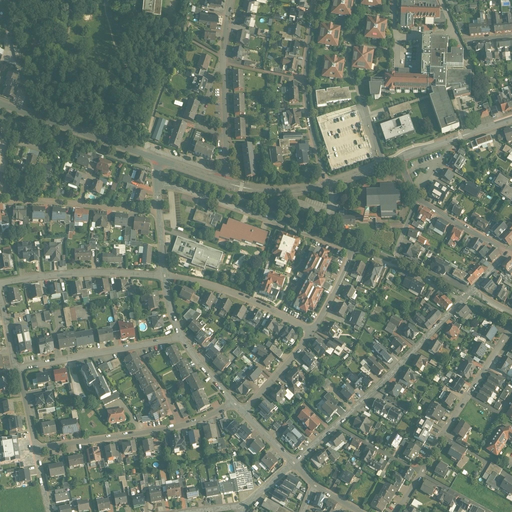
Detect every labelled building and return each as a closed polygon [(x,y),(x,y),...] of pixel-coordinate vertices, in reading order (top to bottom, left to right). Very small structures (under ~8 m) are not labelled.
[(142,0),(142,9),(149,9),(149,12),(160,13),(161,0),(142,0)] [(220,0),(210,0),(210,3),(207,3),(206,7),(219,10),(219,9),(219,6),(220,6),(220,0)] [(254,0),(245,0),(244,8),(252,10),(252,11),(257,12),(259,1),(256,1),(256,0),(255,0),(254,0)] [(333,0),(333,2),(332,7),(333,8),(332,14),(339,15),(339,16),(342,17),(342,15),(349,16),(350,10),(351,10),(352,5),(351,5),(351,0),(333,0)] [(435,0),(399,0),(399,9),(401,9),(401,11),(401,14),(398,14),(398,26),(401,26),(401,29),(411,29),(411,26),(413,27),(414,18),(425,18),(425,25),(445,26),(445,19),(442,11),(440,11),(440,7),(439,7),(435,0)] [(296,8),(295,8),(295,9),(291,8),(290,14),(294,15),(293,21),(301,23),(302,19),(301,19),(303,10),(296,8)] [(218,16),(207,14),(200,12),(200,13),(198,22),(206,23),(206,22),(211,23),(213,24),(216,24),(218,16)] [(251,16),(242,14),(239,26),(248,27),(251,16)] [(489,26),(484,26),(483,15),(482,15),(480,15),(481,20),(482,35),(490,34),(489,26)] [(510,16),(506,16),(506,19),(507,24),(503,25),(503,33),(511,31),(511,24),(510,16)] [(376,22),(375,22),(375,21),(368,20),(368,26),(367,26),(366,31),(367,31),(366,37),(373,38),(373,40),(376,40),(377,39),(384,40),(384,34),(385,34),(386,28),(385,28),(386,22),(380,21),(379,22),(378,22),(379,20),(376,20),(376,22)] [(478,27),(474,27),(474,26),(469,27),(470,36),(482,35),(481,20),(477,21),(478,27)] [(494,25),(495,34),(503,33),(503,25),(499,25),(494,25)] [(300,28),(293,26),(291,35),(290,36),(292,37),(298,38),(299,37),(300,33),(299,33),(300,28)] [(327,27),(321,26),(320,32),(319,38),(318,44),(325,45),(325,46),(329,47),(329,45),(336,46),(337,40),(338,35),(339,29),(332,28),(332,29),(331,29),(331,27),(331,26),(329,26),(329,28),(327,28),(327,27)] [(215,33),(205,32),(204,40),(210,41),(210,44),(214,44),(214,41),(215,33)] [(246,33),(238,32),(236,44),(248,46),(249,41),(245,40),(246,33)] [(464,52),(452,52),(451,58),(447,58),(447,48),(448,48),(448,40),(433,40),(433,37),(425,37),(425,39),(423,39),(422,55),(416,55),(416,62),(412,62),(412,69),(399,69),(399,75),(395,75),(394,75),(392,74),(391,75),(391,77),(385,77),(385,81),(385,89),(385,90),(390,90),(390,92),(394,93),(394,90),(397,90),(396,93),(401,93),(401,90),(405,90),(405,93),(409,93),(409,90),(413,90),(413,93),(418,93),(418,91),(422,91),(422,93),(426,94),(426,91),(432,91),(434,98),(445,94),(444,92),(445,92),(446,92),(452,90),(453,73),(453,70),(447,70),(447,67),(463,67),(464,52)] [(504,40),(497,41),(497,49),(502,49),(503,57),(506,57),(504,41),(504,40)] [(298,45),(291,43),(284,41),(282,41),(281,46),(283,47),(287,48),(288,47),(290,47),(289,53),(288,54),(296,55),(298,55),(299,51),(297,51),(298,45)] [(483,42),(475,43),(473,43),(474,47),(475,47),(476,51),(480,51),(481,57),(484,57),(483,42)] [(490,42),(483,42),(484,61),(485,62),(490,61),(491,60),(491,56),(489,55),(489,54),(488,53),(487,53),(486,50),(491,50),(490,42)] [(247,51),(235,48),(232,59),(244,61),(241,60),(242,54),(246,55),(247,51)] [(363,50),(361,49),(361,51),(355,50),(354,56),(353,61),(353,67),(359,68),(359,70),(363,70),(364,69),(370,70),(371,64),(372,59),(372,58),(373,52),(367,52),(367,50),(365,50),(363,50)] [(210,59),(202,56),(199,63),(208,66),(210,59)] [(289,60),(284,59),(282,65),(288,66),(287,70),(285,70),(285,71),(285,70),(287,70),(295,72),(297,62),(289,60)] [(333,59),(333,61),(331,61),(332,60),(325,59),(324,65),(323,70),(323,77),(330,78),(329,79),(333,79),(333,78),(340,79),(341,73),(342,73),(342,68),(343,61),(336,61),(336,62),(335,61),(335,60),(335,59),(334,59),(333,59)] [(208,66),(199,63),(197,69),(200,70),(206,72),(208,66)] [(19,75),(10,72),(9,75),(7,80),(17,84),(18,84),(16,83),(19,75)] [(242,72),(233,73),(233,82),(242,82),(242,72)] [(471,74),(453,73),(452,90),(455,100),(458,99),(471,96),(471,74)] [(198,79),(197,80),(194,79),(194,80),(192,85),(195,86),(194,91),(202,94),(202,93),(204,88),(206,82),(207,82),(198,79)] [(17,84),(7,80),(9,81),(7,87),(8,88),(15,90),(17,84)] [(385,81),(371,80),(371,85),(369,85),(371,98),(372,98),(372,99),(375,99),(375,100),(375,99),(378,99),(378,98),(380,98),(381,88),(385,89),(385,81)] [(242,82),(233,82),(234,91),(243,91),(242,82)] [(297,83),(288,84),(288,88),(289,93),(298,93),(297,83)] [(15,90),(8,88),(5,96),(14,99),(17,91),(15,90)] [(324,91),(315,92),(317,107),(326,106),(326,104),(325,93),(324,91)] [(298,93),(289,93),(289,102),(298,102),(298,93)] [(347,93),(327,96),(328,103),(350,101),(349,93),(347,93)] [(445,94),(434,98),(430,99),(442,133),(460,127),(458,124),(457,125),(446,93),(445,94)] [(503,102),(501,94),(497,95),(496,96),(498,100),(499,104),(500,104),(503,112),(505,111),(505,112),(509,110),(506,101),(503,102)] [(243,97),(234,97),(234,106),(243,106),(243,97)] [(199,104),(190,101),(187,110),(196,113),(196,112),(199,104)] [(486,111),(480,113),(481,118),(488,115),(488,113),(490,112),(492,117),(494,116),(497,115),(495,110),(493,111),(490,112),(489,107),(488,104),(483,105),(484,109),(485,108),(486,111)] [(243,106),(234,106),(235,115),(244,115),(243,106)] [(286,109),(278,110),(278,114),(279,117),(280,117),(283,116),(282,114),(290,113),(290,109),(286,109)] [(196,113),(187,110),(184,118),(193,122),(195,114),(196,113)] [(290,113),(282,114),(283,116),(283,119),(283,121),(284,121),(285,127),(286,131),(289,130),(294,129),(293,127),(299,125),(298,122),(299,122),(298,118),(300,118),(299,112),(297,112),(296,111),(290,113)] [(357,112),(328,121),(326,115),(316,119),(328,156),(326,156),(331,172),(370,159),(369,155),(372,154),(357,112)] [(409,117),(380,127),(386,143),(415,133),(409,117)] [(160,119),(157,127),(162,129),(165,121),(160,119)] [(244,121),(235,121),(235,130),(244,130),(244,121)] [(186,125),(178,122),(176,128),(175,128),(173,133),(174,133),(182,136),(184,132),(185,129),(186,125)] [(510,128),(504,130),(505,132),(500,134),(501,135),(502,140),(503,140),(502,138),(505,137),(507,141),(508,143),(511,142),(511,140),(511,138),(511,137),(511,131),(510,128)] [(244,130),(235,130),(236,139),(245,139),(244,130)] [(182,136),(174,133),(171,141),(169,145),(178,149),(180,141),(181,142),(182,139),(181,139),(182,136)] [(492,142),(490,136),(471,143),(473,149),(486,144),(489,151),(492,150),(489,143),(492,142)] [(198,141),(192,139),(189,146),(195,148),(197,144),(198,141)] [(197,144),(195,148),(193,153),(201,156),(200,157),(203,158),(203,157),(210,159),(214,150),(197,144)] [(251,145),(242,146),(244,163),(253,162),(251,145)] [(302,146),(295,147),(296,149),(298,166),(308,165),(306,152),(309,152),(308,145),(302,146)] [(506,145),(502,151),(508,154),(511,149),(506,145)] [(295,147),(280,149),(281,156),(290,155),(290,150),(296,149),(295,147)] [(280,148),(269,150),(270,156),(271,156),(273,164),(282,163),(281,156),(280,149),(280,148)] [(38,153),(25,149),(23,154),(28,155),(37,158),(38,153)] [(90,158),(80,154),(78,160),(77,160),(76,162),(77,163),(87,167),(89,161),(90,158)] [(102,156),(96,154),(93,162),(98,164),(100,160),(101,160),(102,156)] [(51,169),(40,166),(39,168),(34,166),(37,158),(28,155),(26,160),(27,160),(23,173),(31,175),(31,177),(37,179),(38,175),(44,177),(49,178),(51,169)] [(457,156),(456,156),(453,160),(451,166),(450,165),(450,166),(457,169),(459,171),(459,170),(458,170),(461,165),(462,166),(462,165),(461,164),(463,160),(464,161),(465,161),(461,158),(460,159),(457,157),(457,156)] [(505,163),(498,159),(495,165),(502,169),(505,171),(507,172),(511,163),(507,161),(505,163)] [(101,160),(100,160),(98,164),(96,169),(107,173),(110,163),(101,160)] [(253,162),(244,163),(246,178),(255,177),(253,162)] [(453,175),(444,170),(440,176),(442,178),(449,182),(449,181),(451,179),(452,179),(453,177),(453,176),(453,175)] [(146,175),(137,172),(134,182),(143,185),(146,175)] [(77,175),(72,174),(68,173),(65,183),(68,184),(77,187),(79,183),(80,180),(81,177),(77,175)] [(499,176),(498,176),(496,179),(497,180),(495,184),(494,184),(493,184),(503,190),(505,186),(508,181),(505,180),(499,176)] [(129,179),(124,177),(122,182),(127,184),(131,185),(132,181),(130,180),(129,179)] [(102,184),(93,181),(90,191),(92,192),(93,193),(95,194),(96,193),(99,194),(102,184)] [(449,192),(435,183),(429,194),(443,203),(445,198),(449,192)] [(131,185),(127,184),(125,190),(134,193),(136,187),(131,185)] [(467,187),(462,184),(458,190),(463,193),(465,191),(467,187)] [(477,188),(469,184),(467,187),(465,191),(477,198),(477,197),(476,197),(479,190),(481,191),(478,189),(477,188)] [(366,209),(381,208),(381,218),(397,217),(397,205),(400,205),(400,193),(396,193),(396,185),(380,185),(380,191),(375,191),(366,191),(366,209)] [(511,197),(511,190),(505,186),(503,190),(504,190),(501,195),(500,195),(509,201),(510,201),(511,198),(511,197)] [(62,190),(58,189),(55,197),(59,198),(59,196),(60,196),(61,194),(61,195),(62,195),(63,195),(63,194),(64,194),(64,193),(64,192),(64,191),(62,190)] [(145,193),(137,190),(134,200),(142,203),(145,193)] [(464,210),(456,206),(457,205),(452,202),(450,206),(454,209),(452,212),(460,217),(464,210)] [(421,216),(416,223),(416,224),(419,225),(428,210),(421,207),(417,213),(421,216)] [(21,208),(13,208),(14,217),(16,217),(16,221),(21,221),(21,217),(24,217),(26,217),(26,208),(24,208),(21,208)] [(44,209),(33,208),(32,214),(31,215),(31,217),(32,218),(32,219),(33,219),(33,218),(37,218),(38,219),(44,220),(44,214),(44,209)] [(60,210),(53,209),(52,220),(64,221),(65,215),(65,212),(64,211),(60,211),(60,210)] [(428,210),(419,225),(422,227),(427,219),(430,221),(434,214),(428,210)] [(88,212),(75,211),(74,222),(83,223),(83,222),(87,222),(88,212)] [(222,217),(207,212),(206,214),(196,211),(192,221),(205,226),(204,227),(210,229),(211,226),(215,227),(217,222),(220,223),(222,217)] [(499,214),(495,212),(490,219),(494,222),(499,214)] [(104,213),(95,213),(94,214),(94,217),(93,217),(93,219),(93,220),(93,221),(94,222),(97,222),(96,228),(104,228),(104,222),(106,223),(106,219),(105,218),(105,215),(104,213)] [(478,217),(474,214),(471,218),(476,220),(473,225),(484,231),(488,224),(478,218),(478,217)] [(127,216),(119,215),(116,215),(115,219),(114,220),(114,222),(115,223),(115,225),(126,226),(127,216)] [(7,216),(1,218),(2,222),(0,222),(1,226),(9,224),(7,216)] [(344,218),(341,218),(341,223),(341,227),(355,226),(354,217),(344,218)] [(149,220),(135,219),(134,229),(141,230),(148,231),(148,227),(149,226),(150,225),(149,224),(149,220)] [(259,230),(228,219),(226,227),(233,229),(229,239),(230,239),(240,243),(241,240),(252,244),(252,242),(263,246),(266,238),(257,235),(259,230)] [(449,224),(440,219),(437,224),(435,228),(444,233),(449,224)] [(433,231),(435,228),(437,224),(433,221),(429,228),(429,229),(432,230),(433,231)] [(508,225),(506,227),(500,222),(496,227),(491,232),(501,241),(502,239),(509,245),(511,241),(511,224),(510,227),(508,225)] [(1,226),(2,230),(2,234),(6,229),(9,229),(9,226),(9,224),(1,226)] [(226,227),(222,225),(220,234),(216,232),(213,238),(218,240),(219,237),(229,241),(230,239),(229,239),(233,229),(226,227)] [(464,231),(456,227),(452,234),(455,237),(459,239),(464,231)] [(442,236),(444,233),(435,228),(433,231),(442,236)] [(419,233),(411,229),(408,236),(416,240),(418,236),(419,233)] [(267,233),(259,230),(257,235),(266,238),(267,233)] [(288,237),(280,234),(280,235),(278,234),(277,237),(279,238),(277,243),(275,242),(274,246),(276,246),(274,251),(272,250),(271,254),(273,254),(273,255),(277,257),(274,263),(276,264),(275,265),(283,268),(283,266),(285,267),(287,260),(291,262),(292,261),(294,262),(295,258),(293,258),(294,253),(296,254),(298,250),(296,249),(297,245),(299,246),(301,242),(299,242),(299,241),(291,238),(288,237)] [(199,245),(177,237),(171,253),(192,261),(191,264),(204,269),(205,266),(217,270),(219,263),(217,263),(221,253),(202,246),(201,247),(198,246),(199,245)] [(483,243),(475,239),(471,245),(470,248),(477,252),(478,252),(481,246),(483,243)] [(89,247),(84,247),(85,251),(82,251),(82,250),(74,251),(74,261),(75,261),(79,260),(79,261),(80,261),(80,260),(82,260),(90,260),(90,261),(91,261),(90,251),(95,250),(95,242),(89,242),(89,247)] [(29,244),(18,245),(19,253),(20,252),(21,252),(22,251),(22,250),(30,249),(29,244)] [(60,244),(44,245),(45,256),(52,256),(52,262),(59,262),(59,256),(60,256),(60,244)] [(467,246),(463,253),(466,255),(470,248),(471,245),(469,244),(467,246)] [(413,248),(408,245),(406,248),(405,248),(404,248),(403,250),(404,251),(404,252),(403,254),(411,258),(412,255),(413,254),(415,249),(413,248)] [(152,247),(143,246),(142,264),(150,265),(152,247)] [(30,249),(22,250),(22,251),(23,259),(24,259),(27,258),(27,259),(30,258),(30,262),(30,263),(38,262),(37,258),(38,258),(37,251),(37,248),(35,248),(30,249)] [(493,248),(489,252),(485,248),(481,252),(480,253),(479,254),(486,261),(488,259),(492,262),(499,255),(493,248)] [(316,249),(313,254),(310,252),(307,258),(310,260),(303,275),(301,279),(306,282),(305,284),(306,285),(305,286),(304,286),(299,296),(295,295),(292,301),(296,302),(293,308),(297,310),(306,314),(308,309),(313,311),(322,292),(320,291),(322,288),(325,282),(321,280),(324,275),(323,275),(323,273),(324,274),(327,268),(326,268),(327,266),(328,267),(330,263),(325,260),(328,255),(316,249)] [(415,249),(413,254),(412,255),(418,258),(421,252),(420,252),(415,249)] [(119,250),(113,250),(113,255),(103,255),(103,263),(122,263),(122,259),(121,256),(121,255),(119,255),(119,250)] [(4,256),(0,257),(0,270),(11,268),(8,269),(6,256),(4,256)] [(443,262),(437,259),(435,262),(433,263),(433,264),(432,264),(431,266),(431,267),(432,269),(435,271),(436,270),(437,272),(438,273),(440,272),(440,273),(443,275),(445,274),(445,273),(449,266),(443,263),(443,262)] [(511,260),(510,259),(502,267),(511,275),(511,274),(511,260)] [(365,266),(356,262),(351,273),(352,273),(358,276),(360,276),(365,266)] [(372,263),(368,273),(366,279),(367,279),(365,284),(373,287),(377,277),(378,277),(379,275),(382,268),(372,263)] [(456,270),(449,266),(445,273),(452,276),(456,270)] [(477,266),(474,269),(470,273),(477,279),(483,273),(477,266)] [(463,273),(456,270),(452,276),(452,277),(462,283),(462,282),(465,284),(468,285),(469,284),(464,279),(468,276),(463,273)] [(285,279),(265,272),(263,277),(267,278),(265,282),(263,282),(259,293),(261,294),(268,297),(275,300),(278,294),(271,291),(271,289),(272,285),(281,288),(285,279)] [(468,276),(464,279),(469,284),(471,286),(477,279),(470,273),(468,276)] [(414,281),(407,278),(404,283),(405,286),(410,288),(409,289),(410,289),(414,281)] [(488,279),(481,287),(487,293),(492,296),(492,295),(494,292),(491,291),(490,290),(495,285),(488,279)] [(107,280),(97,282),(97,283),(98,288),(99,294),(109,293),(109,292),(108,288),(107,285),(108,285),(107,280)] [(92,281),(85,283),(86,290),(93,289),(92,284),(92,281)] [(125,281),(116,283),(117,293),(131,290),(131,288),(130,285),(125,286),(125,281)] [(414,281),(410,289),(421,294),(425,286),(414,281)] [(331,285),(325,282),(322,288),(328,291),(331,285)] [(79,283),(70,285),(72,296),(73,296),(81,295),(81,291),(79,283)] [(58,285),(54,285),(54,286),(50,287),(49,286),(51,296),(51,295),(54,294),(55,294),(56,295),(60,294),(58,285)] [(39,286),(30,288),(32,300),(33,300),(32,299),(37,298),(37,299),(42,298),(39,286)] [(355,291),(347,287),(342,296),(350,300),(355,291)] [(194,293),(184,288),(179,296),(180,296),(189,301),(190,301),(193,295),(194,293)] [(501,290),(499,288),(496,293),(494,297),(501,301),(504,297),(506,293),(504,291),(505,290),(503,289),(502,288),(501,290)] [(17,290),(8,291),(10,303),(15,302),(20,301),(19,301),(18,296),(19,296),(17,290)] [(156,292),(150,293),(150,295),(143,297),(144,302),(148,301),(150,311),(154,310),(159,309),(157,299),(158,299),(156,292)] [(215,298),(207,294),(201,304),(209,309),(212,304),(215,299),(215,298)] [(199,298),(193,295),(190,301),(197,305),(199,298)] [(442,300),(438,297),(437,298),(435,296),(432,299),(437,305),(439,303),(438,303),(442,300)] [(442,300),(438,303),(439,303),(446,311),(452,305),(444,297),(442,299),(442,300)] [(425,302),(419,298),(416,303),(418,304),(422,307),(425,302)] [(231,304),(223,300),(222,302),(218,309),(222,311),(226,313),(227,313),(231,304)] [(347,308),(339,303),(334,313),(343,318),(345,314),(347,315),(350,309),(347,308)] [(437,313),(429,305),(426,308),(428,310),(426,313),(428,316),(429,315),(430,316),(429,317),(435,323),(441,316),(440,316),(441,315),(441,314),(439,312),(438,312),(437,313)] [(463,305),(456,313),(458,315),(457,316),(458,317),(459,316),(462,318),(464,320),(471,313),(469,311),(469,310),(463,305)] [(246,311),(238,306),(232,316),(240,320),(241,319),(246,311)] [(69,308),(63,309),(66,327),(72,326),(69,308)] [(196,312),(190,310),(183,318),(187,322),(196,312)] [(246,311),(241,319),(244,321),(246,319),(249,313),(246,311)] [(196,312),(187,322),(188,322),(189,321),(192,324),(194,322),(196,320),(200,315),(196,312)] [(261,316),(254,312),(252,314),(249,320),(257,324),(261,316)] [(360,314),(354,312),(349,323),(355,326),(354,329),(358,330),(365,314),(361,313),(360,314)] [(425,321),(419,315),(414,320),(416,322),(418,322),(417,323),(421,326),(423,324),(428,330),(435,323),(429,317),(425,321)] [(402,321),(393,316),(390,322),(397,326),(398,327),(402,321)] [(158,319),(151,321),(152,326),(153,325),(154,329),(162,327),(161,319),(158,319)] [(277,324),(269,319),(263,329),(270,333),(273,329),(272,328),(275,323),(276,324),(277,324)] [(125,323),(124,323),(123,321),(123,322),(118,323),(119,331),(121,340),(122,340),(126,340),(126,339),(129,338),(130,339),(133,338),(134,338),(134,337),(133,328),(132,325),(131,325),(130,322),(129,322),(128,321),(126,322),(125,323)] [(194,322),(192,324),(191,325),(188,329),(196,336),(197,336),(203,329),(205,326),(201,323),(198,326),(194,322)] [(397,326),(390,322),(387,327),(394,331),(397,326)] [(280,327),(277,324),(276,324),(275,323),(272,328),(273,329),(277,332),(279,328),(280,328),(280,327)] [(330,323),(327,329),(326,328),(324,332),(332,337),(333,336),(338,328),(330,323)] [(407,329),(404,332),(406,333),(405,335),(408,338),(409,336),(413,340),(419,334),(410,325),(407,329)] [(453,327),(450,325),(445,333),(453,338),(458,330),(453,327)] [(497,331),(490,327),(489,327),(489,326),(487,328),(482,336),(479,334),(477,339),(478,340),(484,343),(487,339),(491,342),(491,341),(493,337),(497,331)] [(26,327),(15,329),(16,334),(17,337),(19,345),(19,349),(20,354),(32,352),(31,351),(30,347),(31,347),(28,331),(27,331),(26,327)] [(197,336),(194,339),(201,346),(206,340),(208,338),(209,339),(212,335),(212,334),(208,330),(206,330),(205,331),(203,329),(197,336)] [(289,331),(288,330),(287,330),(286,332),(283,337),(282,339),(286,341),(289,343),(291,340),(294,335),(295,334),(291,332),(292,330),(290,329),(289,331)] [(111,331),(102,332),(102,330),(97,331),(99,344),(113,341),(111,332),(111,331)] [(91,334),(81,336),(81,334),(80,334),(81,336),(75,337),(74,335),(76,347),(76,348),(83,346),(86,346),(93,345),(91,332),(91,334)] [(67,334),(63,334),(63,336),(57,337),(59,350),(67,348),(66,348),(69,347),(69,348),(76,347),(74,335),(74,334),(67,335),(67,334)] [(393,335),(388,340),(392,344),(397,339),(393,335)] [(48,337),(44,338),(44,339),(40,340),(40,342),(38,342),(39,347),(38,347),(39,350),(40,354),(44,354),(44,355),(47,354),(47,353),(50,353),(50,352),(53,351),(53,346),(52,343),(51,339),(49,339),(48,337)] [(407,346),(398,338),(397,339),(392,344),(396,348),(394,351),(398,355),(400,352),(407,346)] [(206,340),(201,346),(205,349),(210,344),(206,340)] [(343,344),(336,340),(333,344),(337,346),(340,348),(343,344)] [(322,344),(321,344),(318,341),(311,348),(315,352),(316,353),(320,357),(328,350),(329,349),(326,347),(323,343),(322,343),(322,344)] [(333,344),(330,341),(326,347),(329,349),(328,350),(332,353),(337,346),(333,344)] [(436,342),(434,341),(428,350),(428,351),(428,350),(432,353),(436,355),(441,346),(442,345),(436,342)] [(215,346),(212,349),(218,353),(224,346),(220,343),(218,342),(215,346)] [(210,344),(205,349),(209,352),(212,349),(215,346),(211,343),(210,344)] [(483,346),(480,344),(479,345),(477,349),(476,348),(473,354),(477,357),(478,356),(481,358),(487,348),(483,346)] [(278,349),(272,345),(269,350),(279,359),(283,353),(279,349),(280,347),(279,347),(278,349)] [(377,345),(373,349),(379,354),(383,359),(388,363),(392,359),(385,353),(379,347),(377,345)] [(387,351),(381,345),(379,347),(385,353),(387,351)] [(169,359),(179,354),(175,346),(165,351),(169,359)] [(259,348),(255,346),(252,352),(256,354),(255,354),(262,358),(267,353),(264,351),(259,348)] [(242,352),(237,348),(232,354),(237,358),(239,357),(242,352)] [(218,353),(212,349),(209,352),(207,355),(214,362),(219,356),(220,355),(218,353)] [(150,353),(142,357),(146,363),(153,359),(150,353)] [(274,359),(267,353),(262,358),(259,362),(266,368),(274,359)] [(135,354),(124,359),(128,366),(126,367),(128,370),(129,369),(133,376),(135,375),(143,371),(135,354)] [(179,354),(169,359),(173,367),(176,366),(183,362),(179,354)] [(308,354),(302,360),(309,368),(315,361),(313,359),(308,354)] [(228,364),(219,356),(214,362),(213,364),(222,372),(228,364)] [(428,362),(418,356),(417,358),(417,359),(416,361),(415,360),(412,366),(420,370),(419,369),(422,364),(425,366),(428,362)] [(107,364),(109,369),(110,370),(121,365),(117,358),(107,364)] [(371,358),(365,363),(371,369),(377,363),(371,358)] [(511,366),(511,363),(503,358),(496,369),(507,375),(511,366)] [(183,362),(176,366),(183,381),(186,380),(186,379),(193,376),(186,361),(183,362)] [(266,368),(259,362),(256,365),(258,367),(263,371),(266,368)] [(471,365),(466,362),(463,366),(462,366),(461,367),(462,369),(459,374),(468,379),(475,367),(471,365)] [(371,369),(365,363),(363,366),(365,368),(369,372),(371,369)] [(371,369),(378,376),(384,370),(377,363),(371,369)] [(104,364),(98,366),(102,372),(107,370),(104,364)] [(99,382),(91,366),(81,371),(89,387),(93,385),(99,382)] [(256,369),(254,367),(246,375),(246,376),(253,382),(260,374),(260,373),(256,369)] [(417,376),(406,369),(400,378),(403,380),(408,383),(408,382),(411,378),(415,380),(417,376)] [(65,370),(53,373),(55,383),(55,382),(61,381),(62,385),(68,384),(65,370)] [(143,371),(135,375),(137,378),(138,378),(138,380),(140,385),(141,385),(142,387),(141,387),(143,390),(153,385),(145,370),(143,371)] [(296,372),(294,370),(292,372),(291,372),(290,373),(290,375),(291,375),(289,376),(288,376),(286,378),(286,379),(286,380),(288,382),(289,382),(292,384),(296,388),(297,388),(301,384),(301,382),(302,381),(302,382),(303,381),(303,380),(303,378),(302,377),(302,376),(297,371),(296,372)] [(47,374),(36,376),(37,385),(38,385),(37,384),(42,384),(49,383),(47,374)] [(204,390),(196,374),(193,376),(186,379),(186,380),(194,395),(202,391),(204,390)] [(360,380),(362,382),(367,387),(368,387),(371,385),(370,384),(373,381),(366,374),(361,379),(360,380)] [(362,382),(360,380),(358,378),(354,375),(350,380),(348,378),(346,381),(348,382),(355,390),(358,387),(362,382)] [(489,381),(498,386),(501,380),(497,378),(492,375),(488,381),(489,381)] [(465,383),(457,378),(451,388),(459,393),(465,383)] [(327,379),(320,385),(324,390),(331,383),(327,379)] [(4,380),(1,380),(1,381),(0,381),(0,391),(3,391),(3,392),(6,392),(5,391),(9,390),(8,380),(4,380)] [(99,382),(93,385),(100,401),(101,400),(110,396),(102,380),(99,382)] [(242,381),(241,380),(238,384),(234,388),(241,394),(242,393),(244,395),(246,392),(248,392),(250,390),(250,388),(242,381)] [(498,386),(489,381),(485,386),(495,392),(498,386)] [(355,390),(348,382),(345,385),(347,387),(353,393),(355,390)] [(407,386),(401,383),(399,382),(397,385),(401,388),(405,390),(407,386)] [(397,385),(393,383),(391,387),(390,388),(390,389),(389,391),(388,393),(396,398),(396,397),(397,397),(399,393),(399,392),(401,388),(397,385)] [(153,385),(143,390),(150,405),(162,400),(162,399),(161,396),(162,396),(160,393),(161,393),(159,390),(158,387),(157,388),(155,384),(153,385)] [(296,388),(292,384),(292,385),(288,389),(287,389),(294,395),(299,390),(297,388),(296,388)] [(284,391),(279,386),(276,389),(276,390),(274,392),(273,392),(270,395),(271,396),(271,397),(274,400),(275,400),(277,402),(278,402),(279,402),(281,400),(281,399),(284,396),(286,394),(284,392),(283,391),(284,391)] [(481,392),(491,397),(494,392),(495,392),(485,386),(481,392)] [(347,387),(340,393),(348,401),(355,395),(353,393),(347,387)] [(294,395),(287,389),(284,392),(286,394),(284,396),(289,401),(294,395)] [(509,393),(504,390),(500,398),(504,401),(509,393)] [(194,395),(192,395),(193,398),(194,398),(195,400),(194,400),(199,411),(209,406),(202,391),(194,395)] [(491,397),(481,392),(481,391),(477,397),(487,403),(490,397),(490,398),(491,397)] [(110,396),(101,400),(104,406),(121,397),(118,392),(110,396)] [(448,393),(447,393),(446,394),(444,398),(441,396),(440,399),(442,401),(441,402),(449,407),(452,403),(454,399),(455,399),(455,398),(448,393)] [(42,396),(34,397),(36,406),(38,405),(41,405),(43,404),(45,404),(47,404),(51,403),(53,403),(51,394),(45,395),(44,395),(44,399),(42,399),(42,396)] [(395,404),(394,405),(396,406),(400,407),(401,405),(386,396),(384,400),(386,401),(390,401),(389,402),(391,404),(395,404)] [(338,403),(332,398),(328,402),(334,408),(338,403)] [(384,403),(380,401),(377,399),(372,408),(375,410),(374,411),(376,412),(378,413),(379,412),(382,414),(382,413),(386,407),(386,406),(387,405),(384,404),(384,403)] [(150,405),(149,406),(150,406),(152,405),(155,409),(150,412),(155,421),(159,419),(159,420),(162,419),(162,418),(165,417),(164,416),(166,415),(167,412),(166,410),(167,410),(165,406),(166,406),(164,403),(162,400),(150,405)] [(181,401),(176,403),(179,411),(185,408),(181,401)] [(262,411),(268,404),(265,401),(259,408),(262,411)] [(10,403),(8,403),(8,402),(2,403),(3,406),(4,415),(14,413),(12,402),(10,403)] [(328,402),(321,409),(330,418),(337,411),(334,408),(328,402)] [(278,408),(273,403),(269,406),(273,410),(275,412),(278,408)] [(268,404),(262,411),(259,413),(263,417),(267,420),(264,417),(269,412),(270,413),(273,410),(269,406),(268,404)] [(433,405),(433,404),(427,416),(431,418),(438,422),(445,411),(440,408),(433,405)] [(409,409),(401,405),(400,407),(399,408),(404,411),(403,413),(406,414),(409,409)] [(305,411),(300,407),(296,411),(300,416),(305,411)] [(391,410),(386,407),(382,413),(385,415),(387,416),(391,410)] [(185,408),(179,411),(183,419),(189,416),(185,408)] [(387,416),(387,417),(390,418),(389,419),(391,421),(393,422),(394,421),(397,422),(402,414),(399,412),(395,409),(395,410),(392,408),(391,410),(387,416)] [(311,416),(306,410),(305,411),(300,416),(298,418),(302,423),(307,428),(308,429),(312,432),(315,429),(317,427),(320,424),(314,418),(312,416),(311,416)] [(122,411),(108,413),(109,424),(116,423),(117,423),(119,423),(124,422),(122,411)] [(20,418),(9,420),(11,431),(11,432),(16,431),(22,430),(20,418)] [(361,420),(358,418),(354,425),(357,427),(356,428),(360,431),(366,421),(362,418),(362,419),(361,420)] [(232,420),(228,425),(225,428),(226,428),(227,428),(228,428),(226,430),(228,432),(232,428),(232,429),(235,426),(236,426),(237,425),(234,422),(232,420)] [(419,429),(428,434),(432,426),(427,423),(422,420),(417,428),(419,429)] [(75,421),(61,424),(62,430),(63,435),(78,432),(75,421)] [(370,423),(366,421),(360,431),(364,433),(365,431),(369,433),(372,426),(369,425),(370,423)] [(54,423),(41,425),(43,436),(56,433),(54,423)] [(470,428),(461,423),(455,434),(463,439),(463,438),(467,432),(469,433),(472,429),(470,428)] [(214,426),(203,428),(206,445),(207,444),(206,442),(212,441),(217,440),(214,426)] [(242,428),(240,430),(240,429),(239,429),(236,426),(235,426),(232,429),(232,428),(228,432),(233,436),(237,433),(242,438),(245,440),(245,441),(249,437),(251,435),(243,426),(242,428)] [(305,441),(291,427),(283,435),(286,438),(285,440),(292,447),(294,446),(297,449),(305,441)] [(494,439),(504,446),(507,441),(511,443),(511,441),(511,429),(510,428),(500,430),(494,439)] [(308,429),(304,433),(308,437),(313,433),(312,432),(308,429)] [(428,434),(419,429),(414,437),(425,443),(429,435),(428,434)] [(197,432),(188,434),(189,436),(190,442),(191,446),(200,445),(197,432)] [(338,433),(330,441),(334,446),(336,447),(344,440),(338,433)] [(396,437),(393,435),(388,445),(396,450),(399,444),(401,440),(396,437)] [(169,439),(170,444),(172,454),(180,452),(179,442),(178,437),(169,439)] [(249,437),(245,441),(244,442),(247,445),(248,444),(252,440),(249,437)] [(408,439),(403,437),(401,440),(399,444),(401,445),(403,447),(408,439)] [(0,452),(18,450),(16,438),(0,440),(0,452)] [(217,440),(219,451),(226,449),(223,438),(217,440)] [(362,443),(354,438),(350,445),(358,449),(362,443)] [(504,446),(494,439),(487,450),(497,457),(504,446)] [(264,448),(257,440),(254,442),(250,447),(251,447),(258,454),(257,454),(257,455),(264,448)] [(151,441),(142,442),(143,447),(144,447),(145,454),(154,452),(153,447),(151,441)] [(134,443),(126,444),(126,445),(122,445),(122,446),(124,454),(127,453),(128,454),(128,457),(136,456),(135,453),(136,453),(134,443)] [(411,445),(412,445),(410,448),(409,448),(406,453),(407,453),(405,457),(404,456),(414,462),(421,450),(420,450),(414,446),(411,444),(411,445)] [(465,453),(457,449),(454,447),(453,446),(448,455),(452,457),(453,456),(460,461),(457,466),(457,467),(460,468),(461,468),(463,465),(464,465),(465,463),(466,463),(468,459),(465,457),(464,458),(463,457),(465,453)] [(115,453),(114,447),(105,448),(107,460),(117,458),(118,458),(117,453),(115,453)] [(369,447),(367,450),(365,449),(363,453),(365,454),(361,460),(378,469),(381,465),(370,459),(372,457),(376,451),(369,447)] [(98,454),(97,450),(94,450),(94,449),(90,450),(90,451),(87,452),(90,464),(97,462),(100,462),(99,460),(99,458),(100,457),(99,454),(98,454)] [(0,452),(0,461),(2,461),(2,464),(0,463),(0,464),(20,462),(18,450),(0,452)] [(321,450),(314,457),(320,464),(328,457),(321,450)] [(278,462),(269,453),(261,462),(270,470),(278,462)] [(82,456),(67,458),(69,468),(69,467),(73,467),(80,466),(79,466),(83,465),(82,456)] [(320,464),(314,457),(310,461),(317,469),(322,466),(320,464)] [(385,461),(382,466),(381,465),(378,469),(383,472),(388,462),(385,461)] [(243,466),(241,467),(240,462),(233,463),(236,479),(238,491),(238,492),(252,489),(251,484),(252,484),(250,472),(247,473),(246,468),(244,468),(243,466)] [(383,472),(382,472),(386,474),(391,464),(388,462),(383,472)] [(441,462),(434,474),(444,479),(446,476),(445,475),(448,470),(446,470),(440,466),(442,463),(441,462)] [(497,466),(491,463),(488,469),(493,473),(497,466)] [(62,464),(48,467),(50,477),(55,476),(64,474),(64,475),(62,464)] [(502,470),(497,466),(493,473),(499,476),(502,470)] [(400,476),(395,473),(392,478),(403,484),(406,480),(409,482),(414,472),(407,468),(402,477),(400,476)] [(28,471),(15,473),(16,477),(19,477),(20,483),(30,482),(28,471)] [(337,480),(335,483),(338,485),(341,480),(340,480),(345,472),(342,471),(340,474),(337,480)] [(353,477),(345,472),(340,480),(341,480),(349,484),(349,485),(353,477)] [(296,487),(299,482),(289,476),(286,482),(295,487),(296,487)] [(497,484),(493,482),(494,479),(495,479),(491,476),(491,477),(486,484),(498,490),(500,486),(497,484)] [(125,477),(118,478),(119,482),(122,482),(123,488),(127,487),(125,477)] [(511,481),(507,478),(501,488),(507,492),(506,494),(509,495),(511,497),(511,495),(511,481)] [(236,479),(230,480),(229,482),(229,484),(222,485),(224,495),(232,493),(232,492),(234,492),(238,491),(236,479)] [(292,493),(295,487),(286,482),(285,481),(282,487),(291,492),(292,493)] [(403,484),(397,481),(393,488),(397,491),(398,492),(403,484)] [(430,484),(426,482),(421,491),(432,497),(434,494),(436,489),(437,488),(432,485),(431,486),(429,484),(430,484)] [(178,485),(172,486),(174,499),(174,498),(177,497),(177,499),(181,498),(179,488),(179,485),(178,485)] [(393,488),(386,485),(384,489),(381,494),(379,498),(388,503),(387,503),(389,504),(397,491),(393,488)] [(172,486),(166,487),(165,486),(168,500),(168,499),(171,498),(171,500),(174,499),(172,486)] [(288,498),(291,492),(282,487),(281,487),(278,492),(287,498),(288,498)] [(137,497),(136,489),(130,490),(133,507),(144,505),(143,496),(137,497)] [(159,489),(156,489),(156,490),(153,490),(148,490),(151,503),(161,501),(159,489)] [(187,491),(186,491),(187,499),(198,498),(196,489),(187,491)] [(442,492),(436,489),(434,494),(439,497),(442,492)] [(451,493),(444,489),(442,492),(439,497),(438,500),(443,504),(444,502),(449,505),(448,506),(451,508),(453,506),(458,497),(451,493)] [(284,503),(287,498),(278,492),(275,491),(272,497),(284,503)] [(55,495),(54,495),(56,503),(69,501),(68,493),(64,493),(55,495)] [(125,494),(114,497),(115,506),(118,506),(119,507),(121,506),(121,505),(127,504),(125,494)] [(316,494),(313,506),(320,508),(322,502),(324,497),(324,496),(316,494)] [(378,497),(376,500),(375,500),(373,504),(374,504),(372,507),(371,507),(380,511),(382,511),(387,503),(388,503),(379,498),(377,497),(378,497)] [(276,511),(279,507),(265,499),(261,506),(271,511),(276,511)] [(337,504),(329,499),(326,504),(325,506),(329,509),(333,511),(337,504)] [(108,500),(96,503),(98,511),(110,509),(108,500)] [(422,505),(415,500),(411,505),(419,510),(422,505)] [(471,504),(463,500),(458,507),(462,510),(467,511),(471,504)] [(77,504),(77,506),(78,511),(79,511),(84,511),(88,510),(89,510),(87,502),(77,504)]
